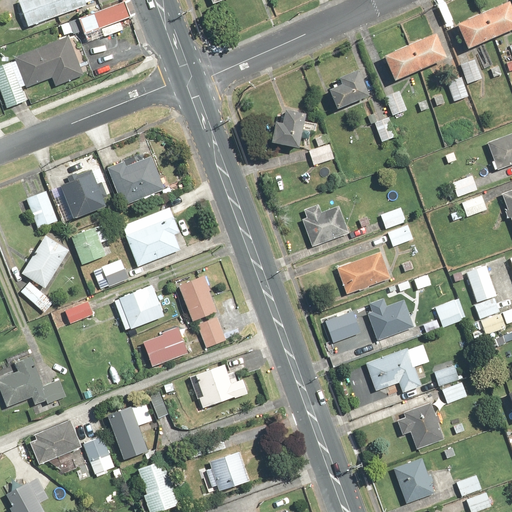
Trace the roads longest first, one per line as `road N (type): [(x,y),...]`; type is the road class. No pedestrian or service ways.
road 1 (secondary): [(189,80),(346,511)]
road 2 (residential): [(381,0),(189,80)]
road 3 (residential): [(0,153),(189,80)]
